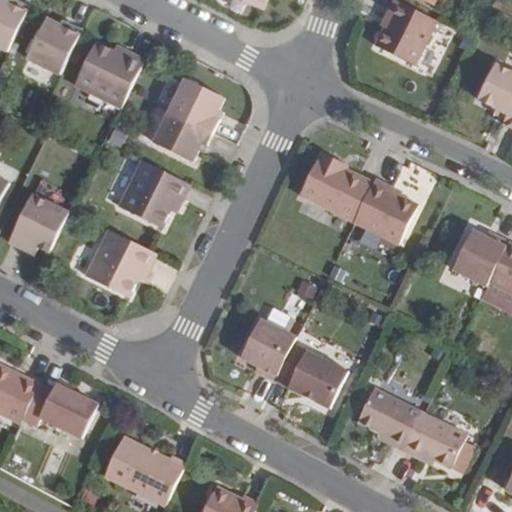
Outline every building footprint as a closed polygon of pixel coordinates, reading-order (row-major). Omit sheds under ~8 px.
[(4,0),(0,0),(0,47),(9,52),(32,7),(18,0),(15,5),(8,2),(4,0)] [(245,0),(264,9),(268,0),(245,0)] [(396,1),(387,16),(391,18),(386,29),(377,47),(416,66),(438,22),(396,1)] [(387,16),(382,27),(386,29),(391,18),(387,16)] [(49,19),(29,59),(62,75),(84,31),(70,24),(68,29),(60,25),(49,19)] [(63,20),(60,25),(68,29),(70,24),(63,20)] [(115,51),(97,42),(75,86),(122,109),(146,60),(129,52),(127,57),(115,51)] [(129,52),(117,47),(115,51),(127,57),(129,52)] [(511,72),(498,66),(481,101),(510,116),(506,125),(511,128),(511,72)] [(220,111),(226,99),(187,80),(155,144),(194,163),(199,152),(200,151),(203,145),(208,147),(222,121),(216,118),(220,111)] [(222,121),(225,113),(220,111),(216,118),(222,121)] [(205,155),(208,148),(203,145),(200,151),(199,152),(205,155)] [(355,223),(375,184),(347,170),(339,166),(341,162),(323,153),(301,197),(355,223)] [(121,209),(164,229),(173,212),(179,200),(183,202),(192,186),(144,161),(121,209)] [(0,179),(0,207),(11,185),(0,179)] [(392,188),(377,180),(375,184),(355,223),(400,245),(420,206),(397,195),(391,191),(392,188)] [(34,196),(11,244),(26,252),(29,245),(40,249),(50,254),(70,214),(34,196)] [(178,214),(183,202),(179,200),(173,212),(178,214)] [(491,282),(510,243),(495,235),(494,240),(475,231),(455,271),(488,288),(491,282)] [(87,278),(130,300),(139,282),(145,270),(150,273),(158,256),(110,232),(87,278)] [(511,243),(510,243),(491,282),(511,293),(511,243)] [(29,245),(26,252),(36,257),(40,249),(29,245)] [(144,284),(150,273),(145,270),(139,282),(144,284)] [(511,293),(491,282),(488,288),(483,299),(511,314),(511,293)] [(262,320),(243,359),(259,368),(265,370),(262,375),(276,382),(295,345),(298,338),(262,320)] [(295,345),(276,382),(305,397),(306,394),(318,400),(316,402),(332,410),(350,373),(295,345)] [(24,421),(41,386),(0,365),(0,414),(22,425),(24,421)] [(41,386),(24,421),(38,428),(42,419),(83,440),(100,406),(73,394),(75,391),(58,383),(54,393),(41,386)] [(382,393),(365,426),(381,434),(395,441),(392,446),(406,453),(425,415),(382,393)] [(306,394),(305,397),(316,402),(318,400),(306,394)] [(425,415),(406,453),(420,460),(423,455),(436,461),(453,469),(465,444),(469,436),(425,415)] [(381,434),(379,439),(392,446),(395,441),(381,434)] [(166,507),(187,465),(172,457),(171,461),(125,438),(105,477),(135,491),(162,505),(166,507)] [(476,449),(465,444),(453,469),(464,474),(476,449)] [(14,450),(5,469),(24,477),(33,459),(14,450)] [(423,455),(420,460),(433,466),(436,461),(423,455)] [(256,511),(260,504),(245,497),(243,500),(218,488),(205,511),(256,511)] [(135,491),(130,501),(152,511),(158,511),(162,505),(135,491)]
